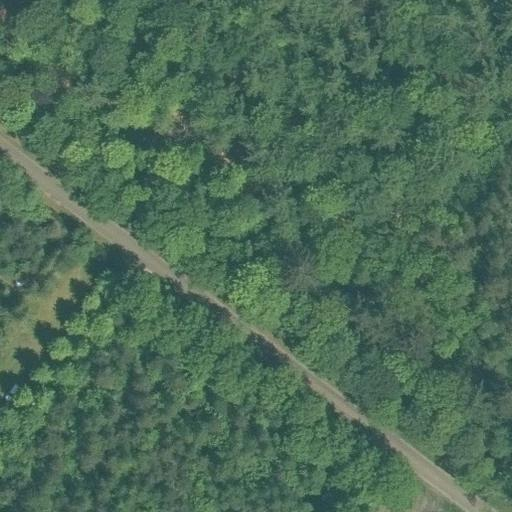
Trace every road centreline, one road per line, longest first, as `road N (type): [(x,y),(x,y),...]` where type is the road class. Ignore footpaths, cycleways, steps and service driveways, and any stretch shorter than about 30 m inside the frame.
road 1 (unclassified): [(482,511),(0,146)]
road 2 (track): [(139,250),(0,440)]
